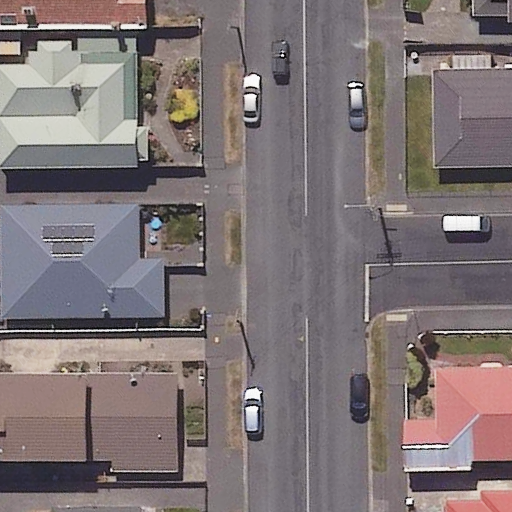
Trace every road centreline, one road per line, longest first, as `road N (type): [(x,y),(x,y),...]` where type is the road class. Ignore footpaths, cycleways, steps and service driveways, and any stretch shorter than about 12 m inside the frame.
road 1 (tertiary): [(307,266),(304,0)]
road 2 (tertiary): [(308,511),(307,266)]
road 3 (residential): [(307,266),(511,262)]
